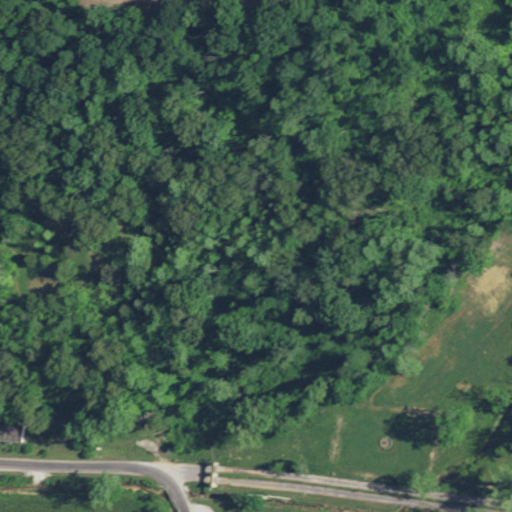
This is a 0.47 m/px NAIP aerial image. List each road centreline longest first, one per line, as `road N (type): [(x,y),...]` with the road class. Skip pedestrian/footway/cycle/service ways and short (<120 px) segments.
road 1 (residential): [(173,479),(193,414),(197,338),(187,278),(145,225),(68,177),(31,118),(37,31)]
road 2 (residential): [(180,494),(432,480),(511,458)]
road 3 (residential): [(186,510),(163,473),(0,464)]
